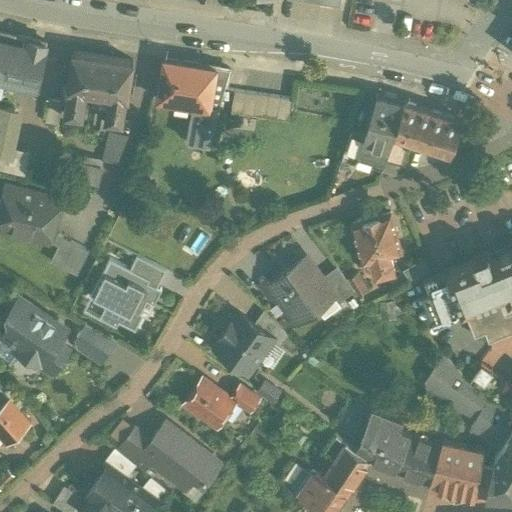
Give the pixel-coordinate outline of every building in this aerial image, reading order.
[(46,40),(0,29),(0,74),(5,76),(37,83),(42,64),(41,63),(46,40)] [(100,54),(74,50),(68,86),(69,86),(86,89),(95,90),(100,54)] [(133,59),(100,54),(95,90),(109,92),(126,95),(128,95),(133,59)] [(230,67),(164,56),(157,97),(193,103),(187,138),(210,142),(230,67)] [(86,89),(69,86),(65,112),(82,115),(86,89)] [(292,96),(235,88),(231,110),(288,119),(292,96)] [(126,95),(109,92),(105,118),(122,121),(126,95)] [(365,131),(358,153),(359,153),(384,161),(386,156),(403,101),(377,94),(365,131)] [(62,100),(50,97),(46,119),(59,121),(62,100)] [(403,101),(386,156),(404,162),(409,146),(403,144),(406,137),(451,151),(461,117),(455,115),(407,99),(407,100),(404,99),(403,101)] [(0,149),(1,150),(11,152),(13,146),(17,124),(11,123),(14,106),(0,102),(0,149)] [(365,131),(351,126),(341,157),(356,162),(359,153),(358,153),(365,131)] [(13,146),(11,152),(1,150),(0,155),(0,167),(24,174),(30,150),(13,146)] [(102,166),(83,162),(79,178),(98,182),(102,166)] [(61,196),(6,182),(0,207),(0,219),(31,228),(30,234),(50,239),(52,229),(61,196)] [(391,211),(369,217),(367,215),(358,218),(356,220),(352,221),(364,269),(373,267),(375,274),(394,269),(390,253),(401,250),(391,211)] [(89,252),(55,236),(53,244),(59,247),(52,260),(78,274),(89,252)] [(474,257),(448,267),(447,266),(446,265),(424,274),(423,275),(428,287),(422,290),(421,291),(433,322),(435,323),(465,311),(464,307),(500,293),(505,304),(511,301),(511,246),(500,252),(500,253),(491,256),(488,249),(473,255),(474,257)] [(137,253),(130,266),(159,281),(166,268),(137,253)] [(321,276),(305,254),(271,279),(279,289),(275,291),(282,299),(290,301),(302,318),(333,295),(334,294),(321,276)] [(110,256),(90,295),(121,311),(117,319),(135,328),(143,313),(140,311),(150,291),(153,293),(159,281),(130,266),(110,256)] [(422,258),(404,269),(411,280),(429,269),(422,258)] [(354,289),(336,265),(321,276),(334,294),(333,295),(338,301),(354,289)] [(357,272),(348,277),(358,294),(368,289),(357,272)] [(500,293),(464,307),(465,311),(475,335),(485,331),(489,340),(511,330),(511,301),(505,304),(500,293)] [(56,321),(19,296),(8,312),(15,316),(4,332),(24,348),(22,352),(32,359),(40,357),(55,367),(67,347),(54,338),(52,339),(50,330),(56,321)] [(289,332),(263,308),(253,322),(274,336),(272,339),(280,345),(289,332)] [(253,322),(240,311),(215,346),(249,370),(272,339),(274,336),(253,322)] [(117,339),(85,322),(73,340),(103,360),(117,339)] [(24,348),(4,332),(0,339),(0,348),(10,360),(17,359),(22,352),(24,348)] [(468,377),(444,351),(426,378),(427,384),(433,388),(434,392),(438,395),(442,394),(457,404),(457,407),(461,409),(464,409),(476,416),(472,421),(473,426),(488,435),(488,438),(493,441),(496,441),(501,444),(502,443),(511,426),(511,410),(505,406),(498,401),(498,400),(497,400),(497,399),(485,395),(468,377)] [(511,397),(511,382),(481,360),(468,377),(485,395),(497,399),(497,400),(498,400),(498,401),(505,406),(511,397)] [(231,396),(202,375),(183,401),(218,426),(237,400),(231,396)] [(260,396),(240,383),(231,396),(237,400),(251,410),(260,396)] [(30,403),(13,384),(4,392),(9,398),(20,411),(30,403)] [(0,388),(0,405),(9,398),(4,392),(0,388)] [(293,401),(286,396),(281,403),(288,408),(293,401)] [(0,426),(8,436),(27,419),(20,411),(9,398),(0,405),(0,426)] [(403,418),(372,405),(355,447),(370,459),(396,469),(411,431),(400,427),(403,418)] [(224,459),(166,413),(149,434),(136,423),(117,447),(145,470),(151,462),(186,490),(195,478),(203,485),(224,459)] [(446,424),(422,413),(418,421),(420,424),(443,434),(446,424)] [(511,426),(502,443),(501,444),(494,457),(493,462),(482,459),(474,493),(486,491),(511,492),(511,426)] [(411,431),(396,469),(428,482),(440,443),(411,431)] [(355,447),(336,432),(325,448),(335,455),(324,472),(350,489),(370,459),(355,447)] [(485,447),(442,437),(440,443),(428,482),(474,493),(482,459),(485,447)] [(117,447),(115,445),(103,461),(112,467),(114,465),(127,475),(136,463),(117,447)] [(127,475),(114,465),(112,467),(105,477),(110,480),(106,487),(95,479),(78,502),(92,511),(110,511),(111,510),(113,511),(125,511),(126,510),(128,511),(148,511),(159,498),(127,475)] [(314,472),(304,466),(291,486),(300,494),(314,472)] [(324,472),(317,467),(314,472),(300,494),(319,507),(326,511),(335,511),(350,489),(324,472)]
